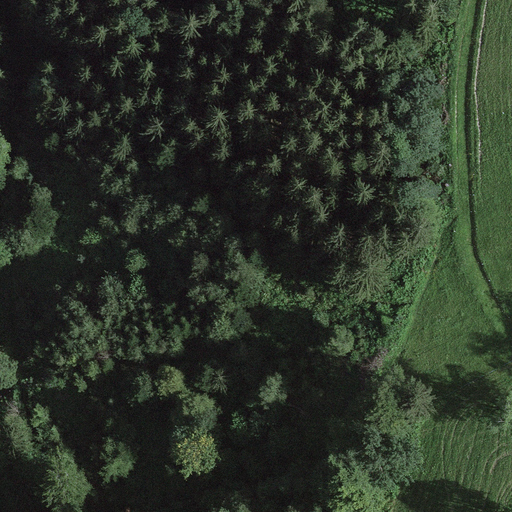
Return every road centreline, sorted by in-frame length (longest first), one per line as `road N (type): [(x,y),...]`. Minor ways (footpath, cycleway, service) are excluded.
road 1 (track): [(0,192),(17,282),(15,389),(51,481)]
road 2 (track): [(461,182),(472,0)]
road 3 (track): [(461,182),(466,252),(511,342)]
road 4 (track): [(0,23),(18,51),(23,101),(0,169)]
